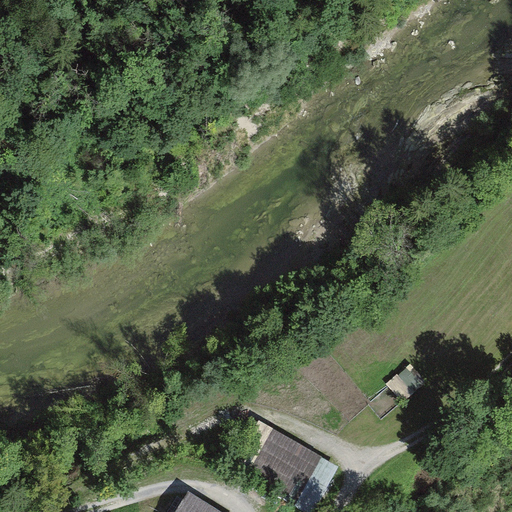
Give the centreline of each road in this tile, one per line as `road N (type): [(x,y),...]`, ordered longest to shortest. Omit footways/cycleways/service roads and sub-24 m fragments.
road 1 (track): [(20,511),(231,417),(273,417),(360,459)]
road 2 (track): [(360,459),(415,440),(511,358)]
road 3 (track): [(95,511),(194,488),(227,495),(251,511)]
